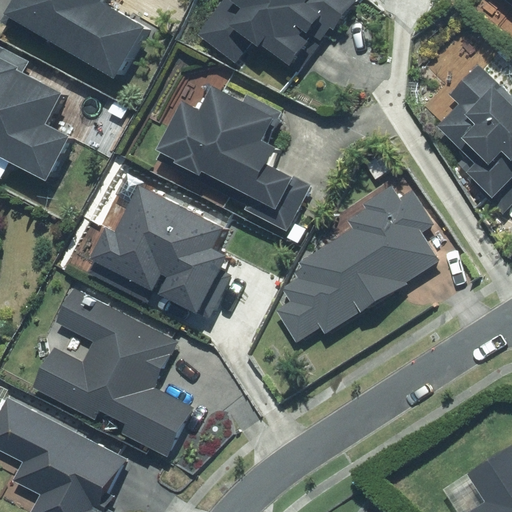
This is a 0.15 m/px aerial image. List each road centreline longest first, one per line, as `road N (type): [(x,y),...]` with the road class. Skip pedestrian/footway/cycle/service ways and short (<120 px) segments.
road 1 (residential): [(232,511),(266,477),(511,326)]
road 2 (unknown): [(382,88),(511,297)]
